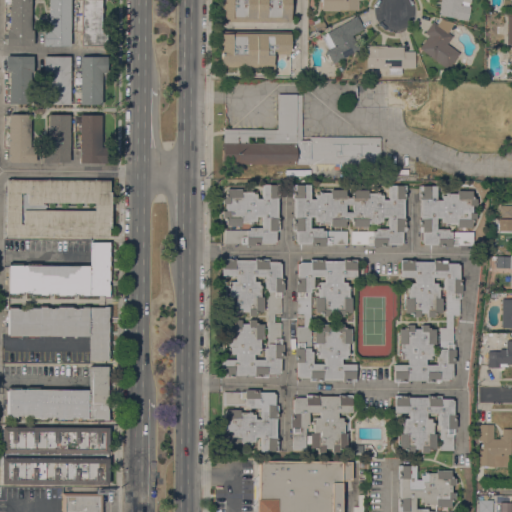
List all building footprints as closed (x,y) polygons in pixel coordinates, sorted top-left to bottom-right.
[(31,0),(31,29),(33,29),(33,45),(6,45),(6,29),(9,29),(9,0),(31,0)] [(70,0),(70,46),(43,45),(43,30),(49,30),(49,0),(70,0)] [(108,31),(108,45),(81,45),(81,0),(100,0),(100,31),(108,31)] [(220,21),(220,0),(290,0),(290,21),(220,21)] [(357,0),(357,10),(322,10),(322,0),(357,0)] [(467,20),(438,14),(440,0),(470,0),(470,3),(468,2),(468,5),(470,6),(467,20)] [(352,35),(359,49),(333,64),(325,50),(328,48),(321,35),(357,15),(364,28),(352,35)] [(511,44),(506,44),(506,34),(495,34),(495,24),(506,25),(506,16),(511,16),(511,44)] [(317,31),(314,24),(315,24),(313,20),(318,17),(320,21),(323,20),(326,27),(317,31)] [(447,32),(452,35),(446,43),(459,52),(448,68),(419,48),(428,34),(425,32),(433,21),(437,24),(440,19),(453,23),(447,32)] [(290,31),(289,54),(274,54),(274,70),(268,70),(268,67),(219,66),(219,30),(290,31)] [(367,45),(386,45),(386,46),(403,46),(403,51),(414,51),(414,62),(417,62),(417,66),(414,66),(414,68),(401,68),(401,73),(389,73),(389,67),(367,67),(367,45)] [(33,56),(33,71),(30,71),(30,104),(9,103),(9,71),(6,71),(6,55),(33,56)] [(69,104),(48,104),(48,72),(43,72),(43,55),(70,56),(69,104)] [(80,56),(107,57),(107,71),(101,71),(101,104),(80,103),(80,56)] [(276,129),(277,94),(301,94),(301,139),(309,140),(309,135),(380,136),(379,163),(295,163),(295,164),(223,164),(223,128),(276,129)] [(30,114),(29,146),(35,146),(35,162),(7,162),(8,113),(30,114)] [(69,162),(42,162),(42,147),(48,147),(48,114),(69,114),(69,162)] [(79,114),(101,114),(101,149),(106,149),(106,162),(79,162),(79,114)] [(6,235),(6,179),(109,180),(109,235),(6,235)] [(291,230),(292,217),(294,217),(294,197),(292,197),(292,183),(310,184),(309,199),(315,199),(315,192),(330,192),(330,189),(345,189),(345,197),(352,197),(352,189),(367,189),(367,192),(379,192),(379,194),(382,194),(382,199),(388,199),(388,184),(405,185),(405,198),(404,198),(403,217),(405,217),(405,231),(402,231),(402,242),(400,242),(400,244),(386,244),(386,246),(372,246),(372,245),(367,244),(367,243),(350,243),(350,230),(376,231),(376,228),(388,228),(388,216),(382,216),(382,222),(378,221),(378,223),(368,223),(367,226),(352,226),(352,219),(345,219),(345,226),(330,226),(330,223),(319,223),(319,221),(315,221),(315,216),(309,216),(309,227),(322,227),(322,230),(346,230),(346,243),(330,243),(330,244),(325,244),(325,246),(311,245),(311,243),(296,243),(297,241),(295,241),(295,230),(291,230)] [(224,230),(249,230),(249,227),(262,227),(262,215),(255,216),(255,220),(252,220),(252,222),(241,222),(241,225),(226,225),(226,217),(222,217),(222,210),(226,210),(225,203),(222,203),(222,189),(241,188),(241,192),(252,192),(252,193),(256,193),(256,198),(262,198),(261,184),(279,184),(279,197),(277,197),(277,217),(279,217),(279,230),(275,230),(275,243),(259,243),(260,245),(246,245),(246,244),(240,244),(240,242),(225,243),(224,230)] [(472,205),(472,212),(475,212),(475,219),(472,219),(471,227),(456,227),(456,224),(445,224),(445,222),(442,222),(442,217),(436,217),(436,229),(448,229),(448,231),(473,232),(473,244),(456,244),(456,245),(451,245),(451,247),(437,247),(437,244),(423,244),(423,242),(422,242),(422,231),(418,231),(418,219),(420,219),(421,199),(419,199),(419,185),(436,186),(436,200),(442,200),(442,195),(445,195),(445,193),(456,193),(456,190),(472,190),(472,198),(475,198),(475,205),(472,205)] [(511,205),(511,217),(498,217),(498,205),(511,205)] [(511,230),(498,230),(498,218),(511,218),(511,230)] [(89,265),(89,241),(108,241),(108,260),(112,260),(112,279),(108,279),(108,286),(112,286),(111,297),(104,297),(104,294),(88,294),(88,296),(77,296),(77,293),(71,293),(71,295),(57,295),(57,293),(46,293),(46,295),(39,295),(39,294),(30,294),(30,291),(16,291),(16,292),(8,292),(8,265),(89,265)] [(495,260),(490,260),(490,256),(511,256),(511,268),(509,268),(509,267),(495,267),(495,260)] [(267,375),(267,377),(254,376),(254,375),(234,374),(234,377),(221,377),(221,359),(235,359),(235,353),(230,353),(230,350),(229,350),(229,338),(226,338),(226,323),(233,323),(233,319),(241,320),(241,323),(248,323),(248,319),(255,320),(255,323),(262,323),(262,338),(260,338),(259,354),(253,353),(253,359),(264,359),(264,347),(266,347),(267,287),(265,287),(265,275),(253,275),(253,281),(258,281),(258,284),(260,284),(260,296),(262,296),(262,311),(255,311),(255,315),(248,315),(248,311),(241,311),(241,315),(234,315),(234,311),(226,311),(226,296),(229,296),(229,285),(231,285),(231,281),(236,281),(236,275),(221,275),(222,258),(234,258),(234,259),(254,260),(254,258),(268,259),(268,261),(279,261),(279,263),(280,263),(280,277),(283,277),(282,291),(281,291),(281,297),(280,297),(280,312),(273,312),(273,323),(280,323),(280,338),(281,338),(281,343),(282,343),(282,357),(279,357),(279,372),(278,372),(278,373),(275,373),(275,375),(267,375)] [(310,262),(310,259),(323,259),(323,260),(343,261),(343,259),(356,259),(356,276),(342,276),(342,282),(348,282),(348,297),(351,297),(350,312),(343,312),(343,316),(336,316),(336,312),(329,312),(329,316),(322,315),(322,312),(314,311),(315,297),(317,297),(317,285),(319,285),(319,282),(324,282),(324,276),(312,276),(312,288),(310,288),(309,352),(312,352),(312,364),(323,364),(323,358),(317,358),(317,343),(314,343),(314,327),(322,328),(322,324),(329,324),(329,328),(336,328),(336,324),(343,324),(343,328),(350,328),(350,343),(348,343),(348,358),(341,358),(341,364),(355,364),(355,381),(342,381),(342,379),(322,379),(322,381),(309,381),(309,378),(296,377),(297,362),(294,362),(294,347),(297,347),(297,326),(303,326),(303,313),(297,313),(297,291),(294,291),(295,277),(297,277),(297,262),(310,262)] [(445,313),(446,289),(443,289),(443,276),(432,276),(432,282),(438,282),(438,297),(441,297),(441,312),(433,312),(433,316),(426,316),(426,312),(419,312),(419,316),(412,316),(412,312),(405,312),(405,297),(407,297),(408,286),(409,286),(409,282),(414,282),(414,276),(400,276),(400,259),(413,259),(413,261),(433,261),(433,259),(446,260),(446,262),(457,262),(457,264),(459,264),(458,279),(461,279),(461,292),(460,292),(460,298),(458,298),(458,314),(452,314),(445,313)] [(501,298),(511,298),(511,327),(501,327),(501,298)] [(39,335),(39,337),(26,337),(26,335),(21,335),(21,338),(7,338),(7,307),(38,307),(38,306),(49,306),(49,308),(53,308),(53,306),(73,306),(73,308),(77,308),(77,306),(103,307),(103,306),(108,306),(108,325),(109,325),(109,337),(107,337),(107,340),(109,340),(109,346),(107,346),(107,350),(109,350),(109,355),(107,355),(107,359),(88,359),(88,334),(90,334),(90,332),(87,332),(87,335),(39,335)] [(452,327),(452,343),(453,343),(453,348),(454,348),(454,362),(452,362),(452,380),(439,380),(439,382),(425,381),(426,379),(406,379),(406,382),(393,382),(393,364),(407,364),(407,358),(401,358),(401,343),(398,343),(398,328),(406,328),(406,324),(413,324),(413,328),(420,328),(420,324),(427,324),(427,328),(434,328),(434,343),(432,343),(432,355),(430,355),(430,358),(425,358),(425,364),(436,364),(436,352),(439,352),(439,327),(445,327),(452,327)] [(511,340),(511,364),(507,364),(507,365),(502,365),(502,367),(487,367),(487,350),(499,351),(499,348),(505,348),(505,340),(511,340)] [(87,389),(87,393),(89,393),(89,391),(88,391),(88,365),(108,365),(108,370),(109,370),(109,375),(108,375),(108,379),(109,379),(109,385),(107,385),(107,389),(109,389),(109,394),(107,394),(107,395),(109,395),(109,400),(107,400),(107,412),(109,412),(109,419),(102,420),(102,418),(87,418),(87,420),(77,420),(77,417),(71,417),(71,420),(56,420),(56,417),(45,417),(45,420),(38,420),(38,418),(29,418),(29,415),(16,415),(16,418),(8,418),(8,416),(7,416),(7,389),(87,389)] [(239,392),(239,390),(244,390),(244,389),(258,389),(258,391),(276,391),(276,404),(277,404),(277,418),(276,418),(275,438),(277,438),(277,451),(260,451),(260,437),(254,437),(254,443),(239,443),(239,446),(224,446),(224,438),(220,438),(220,431),(224,431),(224,424),(219,424),(219,417),(224,417),(224,409),(239,409),(239,412),(254,412),(254,419),(260,419),(260,407),(248,407),(248,405),(244,405),(244,404),(223,403),(223,392),(239,392)] [(338,396),(338,395),(351,395),(351,411),(337,411),(337,417),(343,417),(343,432),(346,432),(346,448),(339,448),(339,451),(331,451),(331,447),(324,447),(324,451),(317,451),(317,447),(310,447),(310,432),(313,432),(313,417),(319,417),(319,411),(309,411),(309,414),(307,414),(307,423),(305,423),(305,449),(291,448),(291,427),(290,427),(290,413),(292,413),(292,397),(305,397),(305,394),(318,394),(318,396),(338,396)] [(407,395),(407,397),(427,397),(427,395),(440,395),(440,398),(453,399),(453,414),(455,414),(455,428),(453,428),(452,450),(439,449),(440,424),(437,424),(437,412),(426,412),(426,418),(432,418),(432,433),(435,433),(434,448),(427,448),(427,452),(420,451),(420,448),(413,448),(413,452),(406,452),(406,448),(398,448),(398,422),(402,422),(402,421),(404,421),(404,418),(408,418),(408,412),(394,412),(394,395),(407,395)] [(509,466),(478,465),(478,450),(482,450),(482,440),(478,440),(478,424),(493,424),(492,438),(499,438),(499,435),(501,435),(501,428),(510,428),(510,455),(509,455),(509,463),(509,466)] [(108,427),(108,484),(1,483),(1,426),(108,427)] [(351,461),(350,479),(341,481),(340,511),(256,511),(256,499),(258,499),(258,460),(351,461)] [(415,465),(415,479),(420,479),(420,475),(424,475),(424,473),(435,473),(435,470),(450,470),(450,477),(454,477),(454,485),(450,484),(450,492),(454,492),(454,499),(450,499),(450,506),(435,506),(435,504),(420,504),(420,497),(414,497),(414,508),(426,508),(426,511),(452,511),(400,511),(397,511),(397,498),(399,498),(399,478),(398,478),(398,465),(415,465)] [(61,511),(61,493),(102,492),(102,511),(61,511)] [(492,499),(492,511),(475,511),(475,502),(478,502),(478,499),(492,499)] [(500,511),(500,501),(511,502),(510,511),(500,511)]
